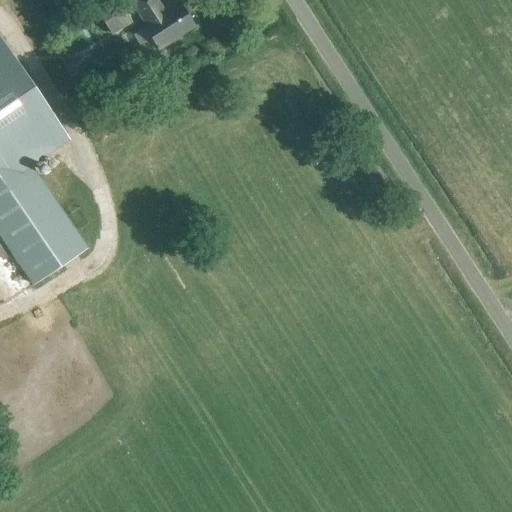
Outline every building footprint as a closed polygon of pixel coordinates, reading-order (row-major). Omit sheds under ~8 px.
[(98,0),(91,5),(111,35),(131,22),(116,0),(98,0)] [(159,51),(194,28),(177,2),(163,12),(155,0),(129,0),(144,23),(142,25),(159,51)] [(0,239),(33,287),(63,266),(7,184),(68,142),(1,43),(0,43),(0,239)] [(73,60),(63,65),(69,78),(79,73),(73,60)] [(31,317),(35,329),(47,325),(43,313),(31,317)]
